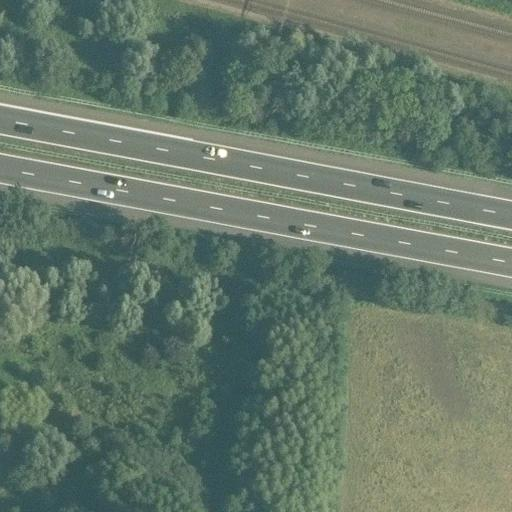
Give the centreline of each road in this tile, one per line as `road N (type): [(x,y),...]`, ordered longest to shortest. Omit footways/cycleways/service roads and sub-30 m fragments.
road 1 (motorway): [(0,172),(511,265)]
road 2 (motorway): [(511,213),(0,121)]
